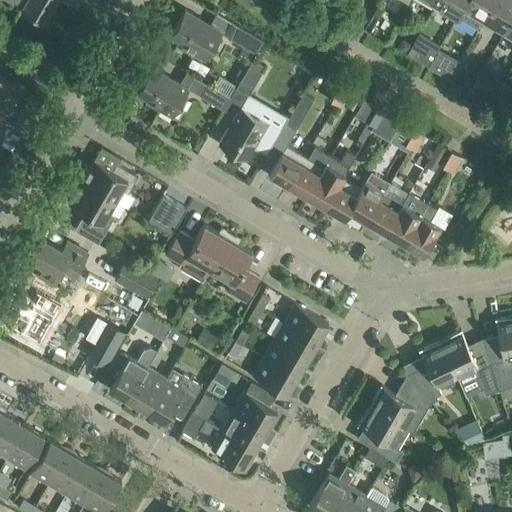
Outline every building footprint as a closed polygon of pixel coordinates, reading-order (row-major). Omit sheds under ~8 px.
[(8,0),(45,21),(56,0),(8,0)] [(437,0),(436,3),(457,16),(465,0),(437,0)] [(466,0),(457,16),(478,28),(494,0),(466,0)] [(505,30),(511,17),(511,0),(494,0),(484,17),(505,30)] [(182,45),(199,55),(205,59),(211,49),(214,51),(221,40),(217,38),(222,30),(184,8),(169,35),(183,43),(182,45)] [(264,39),(237,24),(229,37),(256,53),(264,39)] [(439,46),(428,66),(449,78),(460,59),(439,46)] [(248,94),(262,71),(249,64),(236,86),(248,93),(248,94)] [(181,107),(187,97),(184,95),(189,87),(151,65),(135,92),(149,100),(148,102),(172,116),(178,106),(181,107)] [(0,121),(6,125),(13,114),(8,111),(22,87),(0,74),(0,121)] [(493,86),(476,78),(469,89),(490,101),(496,91),(492,88),(493,86)] [(207,83),(200,95),(223,109),(223,108),(230,96),(207,83)] [(350,90),(339,84),(335,92),(346,98),(350,90)] [(511,99),(496,91),(490,101),(511,114),(511,112),(511,99)] [(335,92),(330,99),(341,106),(346,98),(335,92)] [(376,106),(377,106),(363,98),(354,114),(368,121),(368,120),(372,114),(376,106)] [(249,110),(241,105),(235,115),(218,143),(245,158),(253,144),(255,146),(269,122),(259,116),(261,113),(250,107),(249,110)] [(376,106),(372,114),(383,120),(388,112),(377,106),(376,106)] [(368,120),(368,121),(378,128),(383,120),(372,114),(368,120)] [(272,143),(283,149),(295,129),(285,122),(272,143)] [(414,128),(409,135),(420,142),(425,134),(414,128)] [(409,135),(405,143),(416,150),(420,142),(409,135)] [(288,184),(305,155),(286,144),(283,149),(278,157),(268,174),(269,175),(275,176),(288,184)] [(314,145),(308,157),(305,155),(288,184),(307,195),(330,155),(314,145)] [(340,160),(330,155),(307,195),(325,206),(342,177),(356,154),(347,148),(340,160)] [(451,150),(446,157),(457,164),(462,156),(451,150)] [(446,157),(442,165),(453,171),(457,164),(446,157)] [(83,176),(81,180),(115,200),(121,188),(128,192),(138,175),(114,161),(113,162),(116,163),(112,169),(94,158),(89,166),(86,164),(80,175),(83,176)] [(360,188),(342,177),(325,206),(338,213),(342,218),(343,218),(361,188),(360,188)] [(115,200),(81,180),(79,184),(76,182),(70,192),(73,194),(68,202),(87,212),(83,218),(81,217),(74,229),(98,243),(114,214),(108,211),(115,200)] [(384,192),(365,180),(360,188),(361,188),(343,218),(344,219),(348,211),(354,213),(367,220),(384,192)] [(402,202),(384,192),(367,220),(385,231),(402,202)] [(408,192),(385,231),(404,242),(427,203),(408,192)] [(163,193),(148,219),(170,232),(186,206),(163,193)] [(437,209),(427,203),(404,242),(417,250),(421,255),(422,255),(440,225),(430,219),(437,209)] [(165,253),(181,263),(180,264),(203,277),(210,268),(231,232),(221,226),(218,231),(204,223),(195,238),(178,229),(165,253)] [(241,238),(231,232),(210,268),(233,282),(228,290),(245,300),(249,293),(259,276),(243,267),(252,251),(238,243),(241,238)] [(44,239),(32,259),(43,265),(40,270),(56,279),(63,267),(75,273),(87,251),(74,244),(69,253),(44,239)] [(125,258),(114,278),(145,295),(157,276),(125,258)] [(269,296),(262,292),(256,303),(262,307),(269,296)] [(328,322),(294,302),(284,320),(318,340),(328,322)] [(262,307),(256,303),(248,315),(255,319),(262,307)] [(511,315),(494,317),(495,319),(496,318),(502,354),(488,356),(499,389),(511,384),(511,378),(510,367),(511,367),(511,315)] [(97,320),(88,336),(99,343),(89,361),(104,369),(124,336),(97,320)] [(318,340),(284,320),(273,338),(307,358),(318,340)] [(189,337),(170,326),(165,335),(184,346),(189,337)] [(242,327),(235,339),(241,343),(248,331),(242,327)] [(461,328),(440,340),(457,375),(468,369),(473,380),(477,378),(484,394),(499,389),(488,356),(476,362),(460,330),(461,329),(461,328)] [(204,329),(198,339),(210,346),(216,336),(204,329)] [(307,358),(273,338),(263,355),(297,375),(307,358)] [(241,343),(235,339),(228,351),(235,355),(241,343)] [(457,375),(440,340),(418,349),(418,350),(419,349),(430,372),(412,380),(431,401),(438,398),(435,393),(440,391),(436,384),(457,375)] [(143,348),(136,359),(128,355),(127,356),(117,349),(103,374),(113,380),(109,387),(128,398),(147,366),(146,365),(156,349),(150,345),(143,348)] [(297,375),(263,355),(252,374),(286,394),(297,375)] [(225,383),(232,370),(219,364),(213,378),(225,383)] [(166,377),(147,366),(128,398),(147,409),(166,377)] [(176,383),(166,377),(147,409),(166,421),(171,412),(181,418),(192,401),(202,383),(182,372),(176,383)] [(380,383),(368,404),(409,427),(414,430),(431,401),(412,380),(406,374),(398,388),(405,393),(402,397),(380,383)] [(276,394),(251,380),(245,390),(244,390),(233,409),(266,428),(277,409),(269,405),(276,394)] [(409,427),(368,404),(356,424),(357,425),(358,424),(380,437),(374,448),(388,456),(396,460),(402,449),(398,446),(409,427)] [(266,428),(233,409),(222,428),(255,447),(266,428)] [(205,417),(193,410),(181,429),(194,437),(205,417)] [(25,424),(6,413),(0,423),(0,452),(6,456),(25,424)] [(476,419),(454,428),(468,445),(471,444),(484,438),(476,419)] [(44,435),(25,424),(6,456),(25,467),(34,452),(44,435)] [(255,447),(222,428),(211,447),(243,466),(255,447)] [(67,448),(49,438),(30,472),(48,482),(67,448)] [(388,456),(369,445),(364,454),(382,465),(388,456)] [(67,448),(48,482),(66,493),(85,459),(67,448)] [(103,469),(85,459),(66,493),(83,503),(103,469)] [(328,472),(309,504),(321,511),(330,511),(347,483),(355,469),(346,464),(338,477),(328,472)] [(102,511),(121,480),(103,469),(83,503),(98,511),(102,511)] [(12,490),(0,483),(0,494),(7,499),(12,490)] [(355,511),(366,494),(347,483),(330,511),(355,511)] [(366,494),(355,511),(395,511),(400,504),(370,487),(366,494)] [(18,505),(29,511),(30,511),(34,505),(22,499),(18,505)]
